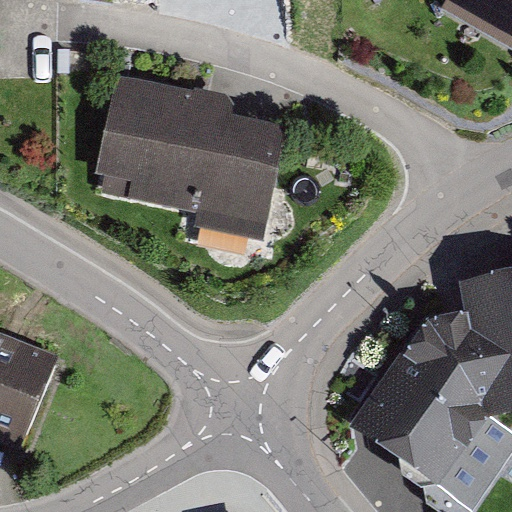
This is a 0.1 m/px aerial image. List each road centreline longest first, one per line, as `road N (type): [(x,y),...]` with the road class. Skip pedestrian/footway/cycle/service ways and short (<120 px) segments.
road 1 (residential): [(238,410),(413,232),(511,166)]
road 2 (residential): [(238,410),(135,321),(0,237)]
road 3 (residential): [(76,511),(238,410)]
road 4 (residential): [(319,511),(238,410)]
